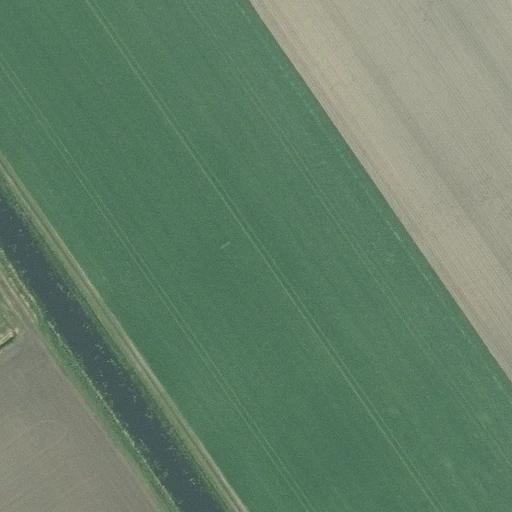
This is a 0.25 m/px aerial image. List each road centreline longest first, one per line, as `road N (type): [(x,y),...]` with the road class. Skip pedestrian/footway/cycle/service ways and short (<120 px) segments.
road 1 (track): [(235,511),(0,169)]
road 2 (track): [(0,297),(143,511)]
